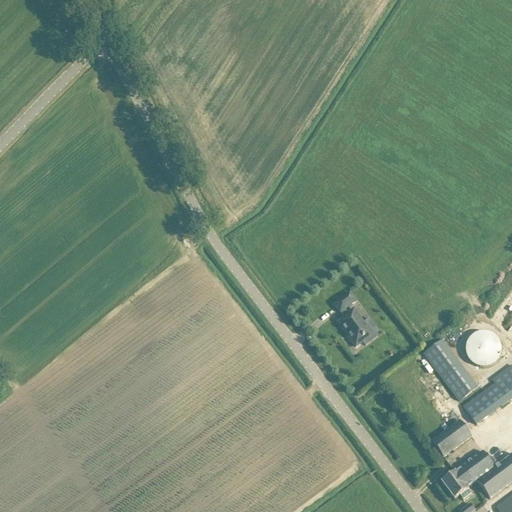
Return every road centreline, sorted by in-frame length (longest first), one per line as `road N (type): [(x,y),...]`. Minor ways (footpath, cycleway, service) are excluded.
road 1 (unclassified): [(420,511),(218,245),(101,33)]
road 2 (unclassified): [(0,142),(101,33)]
